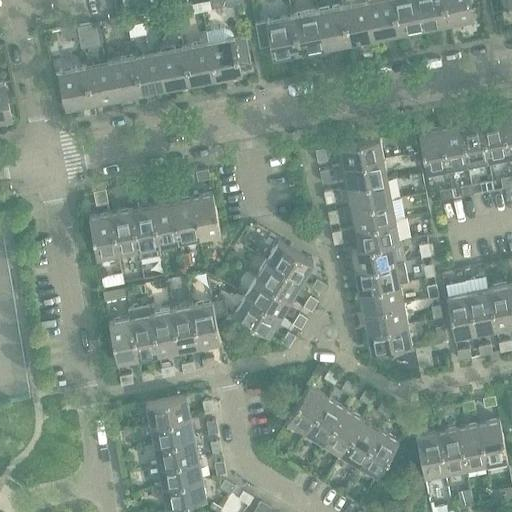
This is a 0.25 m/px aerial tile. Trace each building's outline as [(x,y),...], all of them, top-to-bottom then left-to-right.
[(365,0),(363,0),(341,4),(349,44),(362,41),(361,38),(373,36),(365,0)] [(391,0),(365,0),(373,36),(386,33),(387,37),(398,34),(391,0)] [(417,0),(391,0),(398,34),(411,32),(410,29),(422,26),(417,0)] [(442,0),(417,0),(422,26),(435,23),(436,27),(447,25),(442,0)] [(470,0),(442,0),(447,25),(459,22),(459,19),(473,16),(470,0)] [(192,2),(177,5),(178,14),(193,11),(192,2)] [(341,4),(315,9),(322,46),(337,43),(338,46),(349,44),(341,4)] [(161,18),(178,14),(177,5),(159,9),(161,18)] [(315,9),(291,14),(299,54),(312,51),(311,48),(322,46),(315,9)] [(142,12),(126,15),(128,24),(144,21),(142,12)] [(287,56),(299,54),(291,14),(266,19),(273,55),(287,53),(287,56)] [(111,27),(128,24),(126,15),(110,19),(111,27)] [(77,25),(79,34),(81,46),(97,43),(93,22),(77,25)] [(62,37),(79,34),(77,25),(60,29),(62,37)] [(206,30),(208,40),(216,77),(227,75),(228,78),(240,76),(231,30),(229,28),(224,26),(206,30)] [(208,40),(184,45),(192,85),(203,83),(203,79),(216,77),(208,40)] [(184,45),(159,50),(166,87),(179,84),(179,88),(192,85),(184,45)] [(159,50),(134,55),(142,95),(154,93),(153,89),(166,87),(159,50)] [(134,55),(110,59),(117,96),(129,94),(129,97),(142,95),(134,55)] [(110,59),(85,64),(92,105),(104,102),(103,99),(117,96),(110,59)] [(81,107),(92,105),(85,64),(59,69),(66,106),(80,103),(81,107)] [(4,81),(0,81),(0,119),(11,118),(4,81)] [(511,112),(500,115),(507,152),(511,150),(511,112)] [(500,115),(480,119),(487,156),(507,152),(500,115)] [(480,119),(459,123),(467,160),(471,159),(472,164),(488,161),(487,156),(480,119)] [(459,123),(439,127),(446,164),(467,160),(459,123)] [(418,131),(421,149),(425,168),(446,164),(439,127),(418,131)] [(338,144),(342,165),(383,157),(379,136),(338,144)] [(317,160),(325,159),(323,147),(314,149),(317,160)] [(342,165),(346,185),(387,177),(383,157),(342,165)] [(321,181),(329,180),(327,167),(318,169),(321,181)] [(196,179),(207,177),(206,168),(194,170),(196,179)] [(175,183),(186,181),(185,172),(173,174),(175,183)] [(502,186),(511,183),(511,174),(511,175),(500,177),(502,186)] [(155,187),(166,184),(164,176),(153,178),(155,187)] [(346,185),(350,205),(391,197),(387,177),(346,185)] [(481,190),(493,187),(492,179),(479,181),(481,190)] [(134,191),(145,188),(144,180),(132,182),(134,191)] [(461,194),(473,192),(471,183),(459,185),(461,194)] [(114,195),(125,193),(123,184),(112,186),(114,195)] [(441,198),(452,196),(450,187),(439,189),(441,198)] [(91,190),(93,199),(94,205),(106,203),(103,188),(91,190)] [(325,202),(333,201),(331,188),(322,190),(325,202)] [(210,191),(191,195),(198,235),(218,231),(210,191)] [(191,195),(170,199),(177,239),(198,235),(191,195)] [(354,226),(395,218),(404,216),(400,195),(391,197),(350,205),(354,226)] [(170,199),(149,203),(157,243),(177,239),(170,199)] [(149,203),(129,207),(136,247),(138,257),(159,253),(157,243),(149,203)] [(129,207),(108,211),(116,251),(136,247),(129,207)] [(329,222),(337,221),(335,209),(327,211),(329,222)] [(96,255),(116,251),(108,211),(88,215),(96,255)] [(354,226),(358,246),(358,247),(391,240),(399,238),(395,218),(354,226)] [(333,242),(341,241),(339,229),(330,231),(333,242)] [(277,240),(265,259),(300,280),(312,261),(277,240)] [(350,247),(355,269),(395,261),(391,240),(358,247),(358,246),(350,247)] [(421,255),(429,254),(427,242),(418,243),(421,255)] [(191,250),(182,252),(184,264),(193,263),(191,250)] [(265,259),(255,277),(289,298),(300,280),(265,259)] [(359,289),(399,281),(407,279),(403,259),(395,261),(355,269),(359,289)] [(425,276),(433,274),(431,262),(422,264),(425,276)] [(255,277),(244,294),(279,315),(289,298),(255,277)] [(322,291),(326,284),(315,277),(311,285),(322,291)] [(359,289),(363,309),(403,301),(399,281),(359,289)] [(123,286),(125,296),(145,292),(143,282),(123,286)] [(426,284),(429,296),(437,295),(435,283),(426,284)] [(511,305),(508,283),(487,287),(495,327),(511,323),(511,305)] [(105,290),(107,300),(122,297),(120,287),(105,290)] [(487,287),(467,291),(475,331),(495,327),(487,287)] [(446,295),(449,313),(454,335),(475,331),(467,291),(446,295)] [(268,333),(279,315),(244,294),(233,312),(268,333)] [(311,309),(317,299),(309,294),(303,304),(311,309)] [(211,300),(190,304),(198,344),(219,340),(211,300)] [(363,309),(367,330),(407,322),(403,301),(363,309)] [(430,305),(433,316),(441,315),(439,303),(430,305)] [(190,304),(169,308),(177,348),(198,344),(190,304)] [(169,308),(149,312),(157,352),(177,348),(169,308)] [(149,312),(128,316),(136,356),(157,352),(149,312)] [(300,327),(306,317),(298,312),(292,322),(300,327)] [(116,360),(136,356),(128,316),(108,320),(116,360)] [(410,321),(407,322),(367,330),(371,351),(414,342),(410,321)] [(437,338),(446,336),(443,324),(434,326),(437,338)] [(288,346),(295,335),(287,330),(281,341),(288,346)] [(500,350),(511,348),(509,339),(498,341),(500,350)] [(479,354),(491,352),(489,343),(477,345),(479,354)] [(458,358),(469,356),(467,347),(456,349),(458,358)] [(203,367),(215,365),(213,357),(201,359),(203,367)] [(182,371),(194,368),(193,360),(181,363),(182,371)] [(161,375),(173,372),(172,364),(160,367),(161,375)] [(333,381),(338,374),(328,367),(323,375),(333,381)] [(141,379),(153,376),(152,368),(139,371),(141,379)] [(118,375),(120,383),(132,380),(130,372),(118,375)] [(351,392),(355,385),(345,378),(341,386),(351,392)] [(286,417),(304,429),(326,394),(308,383),(286,417)] [(368,403),(373,396),(363,390),(359,397),(368,403)] [(144,401),(148,423),(189,415),(185,394),(144,401)] [(304,429),(322,440),(344,405),(326,394),(304,429)] [(483,406),(494,404),(492,394),(481,396),(483,406)] [(203,411),(212,409),(210,398),(201,399),(203,411)] [(461,410),(473,408),(471,398),(460,400),(461,410)] [(386,414),(391,407),(381,401),(376,408),(386,414)] [(441,414),(453,412),(451,402),(439,404),(441,414)] [(322,440),(339,451),(361,416),(344,405),(322,440)] [(420,419),(432,416),(430,406),(418,408),(420,419)] [(405,426),(409,418),(399,412),(394,419),(405,426)] [(148,423),(152,443),(193,435),(189,415),(148,423)] [(339,451),(357,462),(379,427),(361,416),(339,451)] [(207,432),(216,430),(214,418),(205,420),(207,432)] [(496,419),(475,423),(483,463),(504,458),(496,419)] [(475,423),(456,427),(463,467),(483,463),(475,423)] [(397,438),(379,427),(357,462),(375,473),(397,438)] [(456,427),(435,431),(443,471),(463,467),(456,427)] [(422,475),(443,471),(435,431),(414,435),(422,475)] [(152,443),(156,463),(197,455),(193,435),(152,443)] [(211,452),(220,450),(218,438),(209,440),(211,452)] [(156,463),(160,484),(201,476),(197,455),(156,463)] [(215,472),(224,471),(222,459),(213,460),(215,472)] [(330,478),(335,470),(330,467),(325,475),(330,478)] [(205,496),(201,476),(160,484),(164,504),(205,496)] [(229,491),(234,483),(224,477),(219,485),(229,491)] [(470,487),(457,490),(460,504),(460,505),(470,503),(473,503),(470,487)] [(247,502),(252,494),(243,488),(238,496),(247,502)] [(263,511),(266,511),(270,505),(260,499),(255,507),(263,511)] [(433,499),(430,500),(432,511),(444,511),(448,511),(446,502),(434,504),(433,499)] [(212,501),(209,506),(217,511),(218,511),(221,506),(212,501)]
